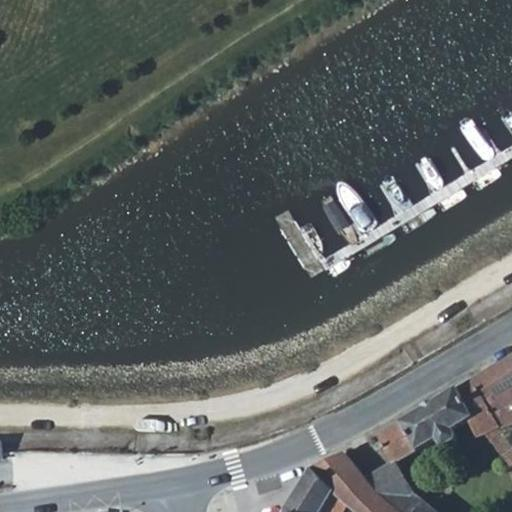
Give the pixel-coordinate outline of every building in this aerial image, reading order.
[(511,358),(475,381),(506,431),(511,428),(511,358)] [(511,446),(502,434),(506,431),(475,381),(379,438),(395,465),(397,467),(439,442),(442,447),(450,450),(458,446),(460,438),(456,432),(472,423),(482,440),(489,436),(497,447),(511,465),(511,446)] [(314,472),(350,510),(352,511),(395,511),(385,504),(367,482),(347,457),(331,465),(314,472)] [(395,511),(423,511),(430,505),(418,495),(397,467),(395,465),(367,482),(385,504),(395,511)] [(314,472),(288,511),(348,511),(350,510),(314,472)]
